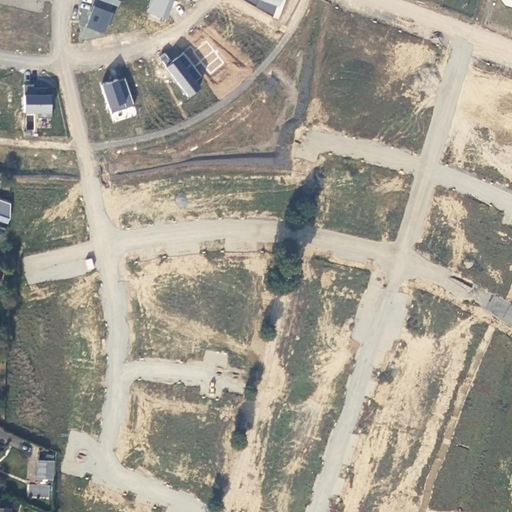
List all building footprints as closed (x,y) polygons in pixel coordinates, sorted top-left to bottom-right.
[(91,12),(85,27),(101,32),(104,31),(107,24),(110,25),(114,13),(110,12),(113,4),(100,0),(96,0),(95,6),(92,13),(91,12)] [(170,6),(174,7),(179,2),(172,0),(150,0),(146,12),(165,19),(166,19),(165,18),(170,6)] [(254,4),(253,6),(272,17),(276,5),(278,6),(279,0),(243,0),(244,1),(254,4)] [(174,7),(182,17),(188,12),(179,2),(174,7)] [(183,53),(171,62),(168,57),(162,61),(166,66),(165,67),(188,96),(199,87),(195,82),(202,76),(183,53)] [(109,107),(111,113),(134,105),(125,78),(117,80),(117,79),(101,85),(108,107),(109,107)] [(37,118),(51,118),(51,112),(50,112),(50,95),(48,95),(48,88),(33,88),(33,84),(24,84),(24,112),(37,112),(37,118)] [(10,204),(0,200),(0,216),(10,220),(10,204)] [(92,258),(85,260),(87,270),(94,269),(92,258)] [(37,479),(54,479),(54,461),(38,460),(37,479)]
